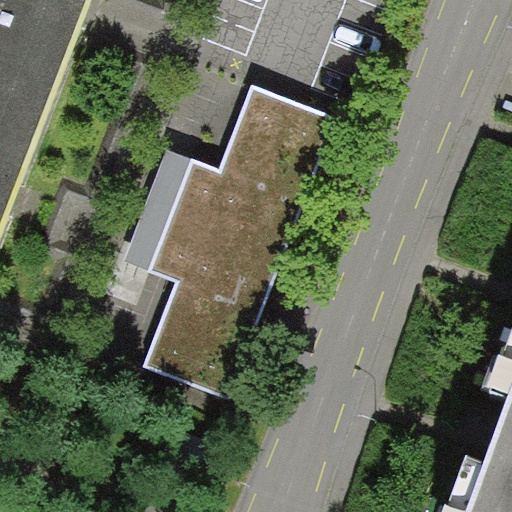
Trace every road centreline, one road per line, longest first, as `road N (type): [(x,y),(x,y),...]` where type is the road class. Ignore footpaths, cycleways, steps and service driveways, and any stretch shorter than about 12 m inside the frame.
road 1 (residential): [(289,511),(482,0)]
road 2 (unknown): [(141,511),(0,437)]
